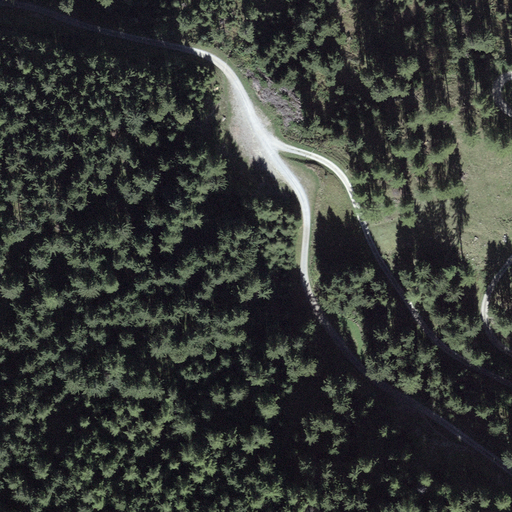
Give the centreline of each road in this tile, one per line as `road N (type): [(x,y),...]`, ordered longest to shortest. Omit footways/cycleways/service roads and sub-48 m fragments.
road 1 (track): [(0,1),(196,51),(229,70),(301,194),(304,280),(349,354),(511,458)]
road 2 (track): [(269,141),(332,164),(378,255),(431,334),(511,385)]
